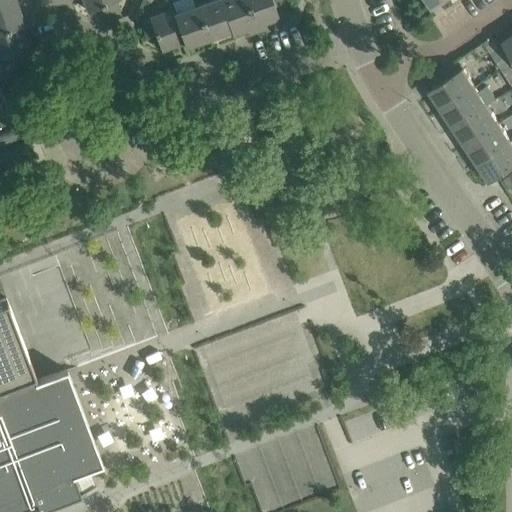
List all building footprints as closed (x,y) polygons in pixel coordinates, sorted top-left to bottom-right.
[(104,14),(120,8),(118,0),(83,0),(88,11),(102,6),(104,14)] [(231,29),(220,0),(213,0),(197,6),(209,37),(231,29)] [(232,32),(255,24),(278,16),(276,8),(283,5),(280,0),(220,0),(231,29),(232,32)] [(423,0),(429,9),(441,0),(423,0)] [(24,24),(15,1),(0,6),(0,31),(9,28),(19,25),(20,25),(24,24)] [(209,37),(197,6),(175,14),(184,41),(185,46),(190,44),(190,45),(196,43),(195,42),(209,37)] [(143,23),(148,38),(156,35),(161,49),(184,41),(175,14),(173,10),(150,18),(150,20),(143,23)] [(19,25),(9,28),(0,31),(0,66),(17,61),(14,53),(28,48),(20,25),(19,25)] [(511,35),(502,42),(511,56),(511,35)] [(510,63),(502,52),(501,50),(493,56),(501,69),(510,63)] [(511,66),(510,63),(501,69),(510,82),(511,80),(511,66)] [(475,86),(474,84),(463,68),(429,90),(441,108),(475,86)] [(441,108),(453,127),(487,104),(475,86),(441,108)] [(0,179),(29,170),(25,158),(30,157),(17,119),(12,121),(9,113),(14,111),(13,109),(12,108),(11,107),(10,106),(9,106),(8,106),(7,106),(0,88),(0,179)] [(453,127),(465,145),(499,123),(487,104),(453,127)] [(465,145),(477,164),(511,141),(499,123),(465,145)] [(489,182),(506,171),(511,166),(511,142),(511,141),(477,164),(489,182)] [(41,511),(41,510),(71,499),(68,490),(78,486),(74,476),(98,467),(103,465),(67,369),(36,381),(33,374),(35,374),(11,310),(6,298),(0,300),(0,511),(41,511)] [(454,430),(474,421),(468,406),(448,415),(454,430)]
